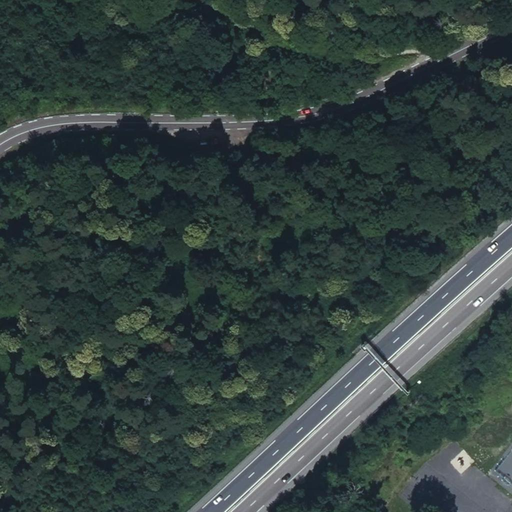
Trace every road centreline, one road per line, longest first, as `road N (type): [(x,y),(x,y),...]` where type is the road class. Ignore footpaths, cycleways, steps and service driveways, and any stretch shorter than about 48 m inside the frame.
road 1 (tertiary): [(511,19),(328,106),(259,120),(58,123),(0,142)]
road 2 (trunk): [(511,233),(206,511)]
road 3 (trunk): [(234,511),(511,261)]
